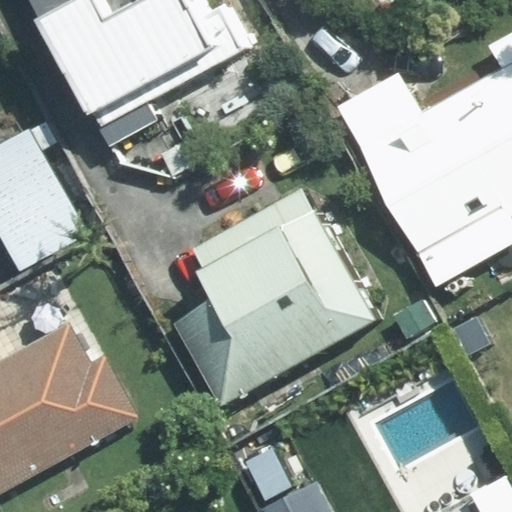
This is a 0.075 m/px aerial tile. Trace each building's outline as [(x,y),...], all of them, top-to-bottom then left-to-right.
[(55,20),(110,124),(252,50),(231,10),(215,18),(205,0),(159,0),(155,2),(153,0),(90,0),(91,1),(55,20)] [(511,220),(511,68),(368,148),(432,265),(511,220)] [(94,234),(36,132),(0,152),(0,219),(29,269),(94,234)] [(188,324),(232,405),(381,325),(311,193),(203,252),(230,301),(188,324)] [(0,497),(144,418),(112,360),(97,367),(76,329),(0,371),(0,497)] [(337,511),(323,485),(272,511),(337,511)]
